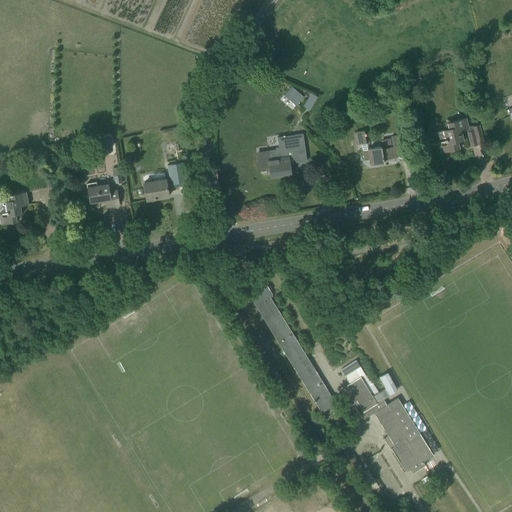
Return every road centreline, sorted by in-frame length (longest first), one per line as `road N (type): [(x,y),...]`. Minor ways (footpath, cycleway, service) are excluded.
road 1 (tertiary): [(224,233),(511,183)]
road 2 (unclassified): [(224,233),(206,120),(267,0)]
road 3 (tertiary): [(0,273),(224,233)]
